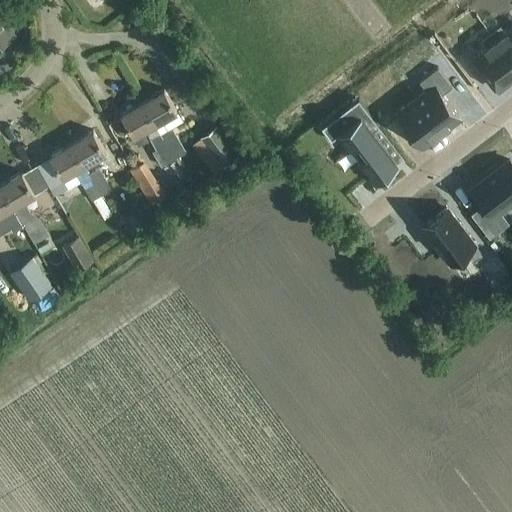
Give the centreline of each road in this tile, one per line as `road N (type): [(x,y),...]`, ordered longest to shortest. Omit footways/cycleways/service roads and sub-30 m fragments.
road 1 (residential): [(372,213),(511,107)]
road 2 (residential): [(46,0),(53,24),(47,59),(0,104)]
